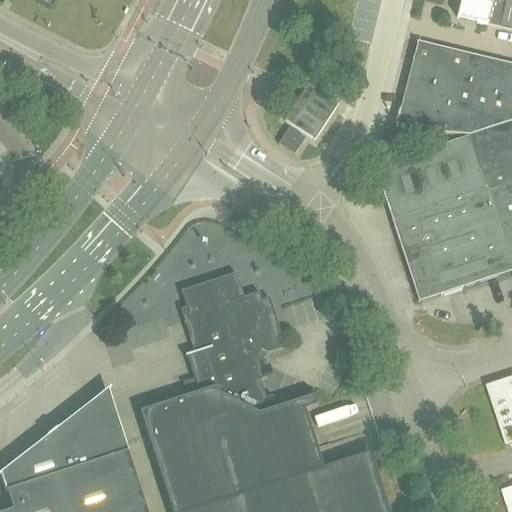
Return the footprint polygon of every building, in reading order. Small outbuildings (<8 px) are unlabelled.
[(511,0),(460,0),(459,8),(456,19),(487,26),(492,6),(506,9),(501,28),(511,30),(511,0)] [(511,66),(416,43),(395,130),(408,132),(468,137),(511,122),(511,66)] [(314,141),(338,105),(308,86),(284,122),(314,141)] [(468,138),(487,193),(511,184),(511,122),(468,137),(471,137),(468,138)] [(304,140),(292,132),(288,130),(278,146),(294,156),(304,140)] [(398,134),(394,134),(382,131),(376,158),(392,161),(398,134)] [(374,169),(418,303),(511,272),(511,269),(487,193),(468,138),(374,169)] [(511,184),(487,193),(511,269),(511,184)] [(180,312),(184,323),(194,355),(186,358),(198,395),(139,414),(147,440),(170,511),(388,511),(370,455),(323,470),(304,412),(317,408),(316,407),(317,407),(314,398),(276,410),(272,398),(265,400),(259,382),(272,377),(269,366),(267,367),(266,365),(264,365),(263,363),(262,363),(265,354),(267,355),(284,349),(268,299),(261,302),(259,294),(243,300),(235,276),(181,293),(186,310),(180,312)] [(511,446),(511,380),(497,386),(487,389),(506,448),(511,446)] [(145,511),(125,448),(107,393),(106,393),(0,475),(0,478),(11,511),(145,511)]
